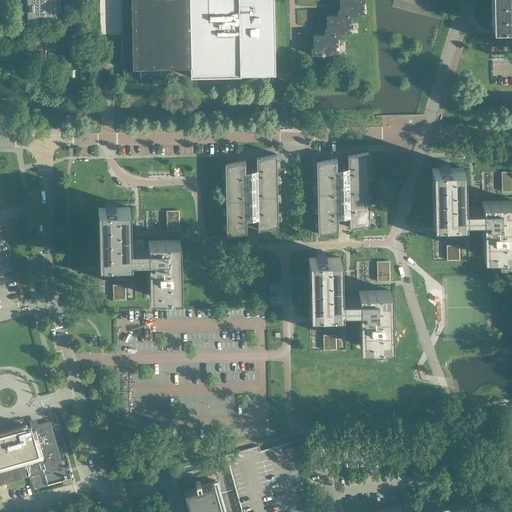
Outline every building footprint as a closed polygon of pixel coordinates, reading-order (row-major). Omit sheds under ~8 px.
[(58,15),(58,0),(26,0),(27,3),(30,3),(30,6),(33,6),(33,9),(27,9),(27,18),(57,17),(58,15)] [(152,78),(150,78),(150,68),(191,67),(275,66),(272,0),(121,0),(123,64),(124,79),(152,78)] [(364,0),(339,0),(340,4),(340,9),(338,9),(338,15),(351,15),(351,16),(362,16),(362,3),(364,3),(364,0)] [(511,0),(490,0),(492,26),(511,25),(511,0)] [(351,22),(351,16),(351,15),(338,15),(326,15),(327,23),(327,28),(324,28),(325,34),(338,34),(338,35),(349,35),(349,22),(351,22)] [(338,41),(338,35),(338,34),(325,34),(313,35),(313,42),(314,42),(314,47),(311,47),(311,55),(336,54),(335,41),(338,41)] [(318,234),(338,230),(338,218),(349,216),(349,227),(369,223),(368,152),(348,156),(348,167),(337,170),(336,158),(316,162),(318,234)] [(225,164),(227,236),(247,232),(246,220),(258,218),(258,229),(278,225),(276,154),(256,158),(257,169),(245,172),(245,160),(225,164)] [(464,208),(463,167),(432,168),(433,223),(465,223),(465,216),(473,215),(481,215),(482,216),(483,256),(511,255),(511,200),(481,201),(482,208),(464,208)] [(98,208),(99,263),(131,262),(131,257),(131,256),(131,255),(137,255),(137,256),(137,255),(142,255),(143,255),(148,255),(149,296),(181,295),(181,294),(178,294),(177,240),(180,240),(148,240),(148,247),(139,248),(131,248),(130,207),(98,208)] [(449,244),(449,258),(462,258),(462,243),(449,244)] [(308,258),(308,259),(310,313),(312,313),(341,312),(341,306),(342,306),(342,305),(347,305),(347,310),(350,309),(353,309),(353,305),(358,305),(359,305),(360,346),(392,345),(390,290),(359,291),(359,298),(341,298),(340,257),(308,258)] [(115,298),(127,297),(127,283),(115,283),(115,298)] [(267,314),(267,329),(280,329),(280,314),(267,314)] [(0,365),(35,357),(28,327),(0,334),(0,365)] [(49,422),(37,425),(37,424),(36,424),(36,423),(35,423),(34,423),(34,424),(33,424),(33,425),(33,426),(26,428),(25,426),(0,433),(0,482),(28,474),(28,477),(46,472),(45,470),(61,465),(61,467),(62,467),(58,453),(55,453),(47,423),(49,422)] [(310,511),(291,443),(261,452),(259,446),(208,460),(211,472),(213,472),(214,472),(215,472),(216,472),(216,473),(217,473),(218,474),(218,475),(219,476),(219,477),(219,478),(218,479),(218,480),(217,481),(215,483),(214,483),(201,486),(185,490),(190,511),(310,511)] [(465,511),(463,503),(432,511),(400,511),(399,507),(382,511),(465,511)]
